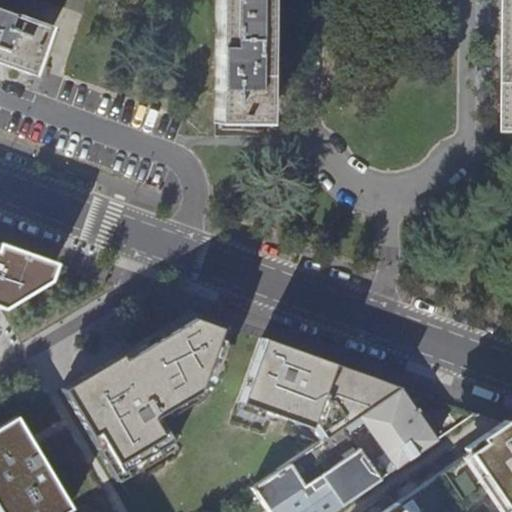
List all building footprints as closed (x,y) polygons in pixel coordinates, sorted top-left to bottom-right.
[(213,0),(212,125),(265,125),(266,54),(266,0),(213,0)] [(0,11),(0,58),(30,69),(35,55),(45,27),(0,11)] [(0,58),(0,65),(28,75),(30,69),(0,58)] [(0,309),(51,279),(55,265),(42,260),(0,244),(0,309)] [(215,404),(235,342),(198,326),(68,404),(118,491),(177,459),(164,433),(215,404)] [(354,417),(398,388),(265,341),(240,416),(318,441),(354,417)] [(398,388),(354,417),(392,471),(435,441),(417,415),(420,413),(418,409),(431,400),(398,388)] [(421,409),(439,435),(457,423),(439,397),(421,409)] [(511,511),(511,425),(507,423),(465,452),(468,458),(462,462),(486,496),(497,511),(511,511)] [(72,511),(16,425),(0,434),(0,511),(72,511)] [(264,511),(334,511),(379,483),(359,452),(302,489),(287,466),(250,490),(264,511)] [(401,511),(464,511),(486,496),(462,462),(398,506),(401,511)]
